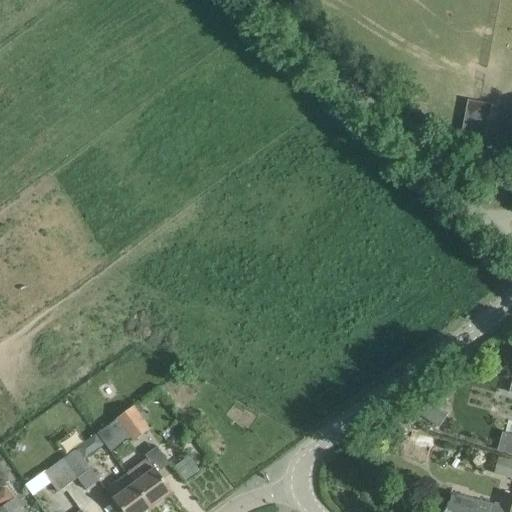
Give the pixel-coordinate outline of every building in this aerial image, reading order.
[(429,404),(421,415),(439,427),(447,416),(429,404)] [(116,419),(132,442),(149,429),(133,407),(116,419)] [(76,451),(63,460),(77,479),(85,489),(97,480),(76,451)] [(63,460),(44,474),(58,492),(77,479),(63,460)] [(172,493),(161,477),(148,460),(127,475),(151,508),(172,493)] [(121,511),(146,511),(151,508),(127,475),(106,490),(121,511)] [(500,508),(450,494),(446,511),(444,510),(443,511),(511,511),(511,496),(504,494),(500,508)] [(0,511),(24,511),(15,499),(0,510),(0,511)]
